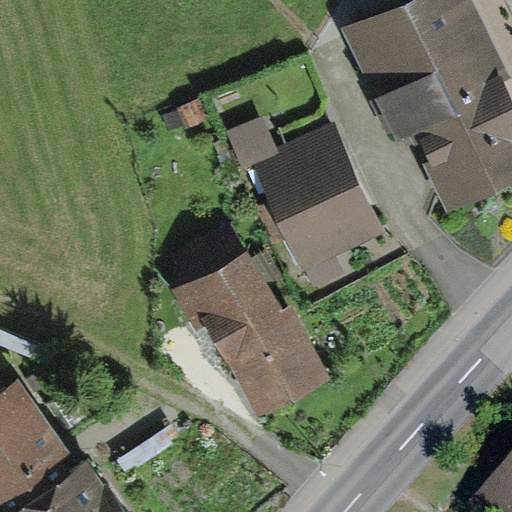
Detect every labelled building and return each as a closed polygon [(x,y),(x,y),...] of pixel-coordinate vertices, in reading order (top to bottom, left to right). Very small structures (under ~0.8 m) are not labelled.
[(511,62),(482,0),(395,0),(344,23),(376,93),(371,95),(393,138),(415,130),(452,215),(511,179),(511,82),(504,64),(511,62)] [(307,271),(388,230),(338,117),(276,146),(262,113),(227,128),(244,169),(259,162),(274,197),(258,203),(277,240),(290,234),(307,271)] [(260,407),(332,370),(285,275),(272,282),(253,241),(173,289),(189,323),(207,315),(260,407)] [(137,511),(92,444),(79,452),(21,369),(0,383),(0,511),(137,511)] [(511,511),(511,450),(467,488),(487,511),(511,511)]
